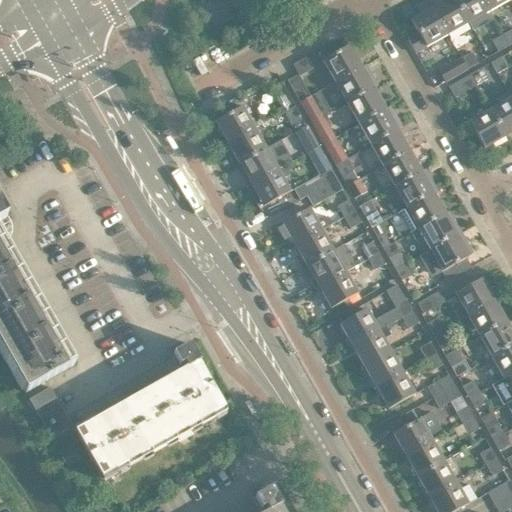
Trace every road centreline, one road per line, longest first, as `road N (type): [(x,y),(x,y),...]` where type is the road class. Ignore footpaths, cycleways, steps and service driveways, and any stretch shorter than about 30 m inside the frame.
road 1 (residential): [(155,340),(60,173),(22,194),(23,240),(99,378),(108,381),(158,351)]
road 2 (secondary): [(230,300),(48,16)]
road 3 (secondary): [(355,511),(230,300)]
road 4 (residential): [(477,192),(370,0)]
road 5 (residential): [(204,81),(353,0)]
